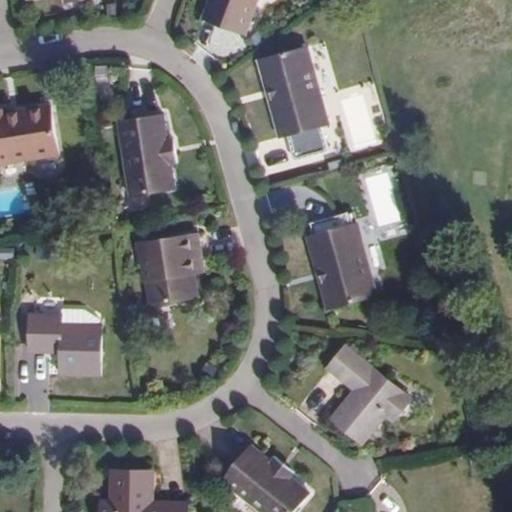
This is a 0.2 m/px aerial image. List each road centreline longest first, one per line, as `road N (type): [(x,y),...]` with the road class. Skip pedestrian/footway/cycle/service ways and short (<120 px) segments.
road 1 (residential): [(150,44),(207,90),(254,231),(268,294),(262,341),(243,385)]
road 2 (residential): [(243,385),(171,424),(55,427)]
road 3 (residential): [(4,54),(87,39),(150,44)]
road 4 (residential): [(355,475),(243,385)]
